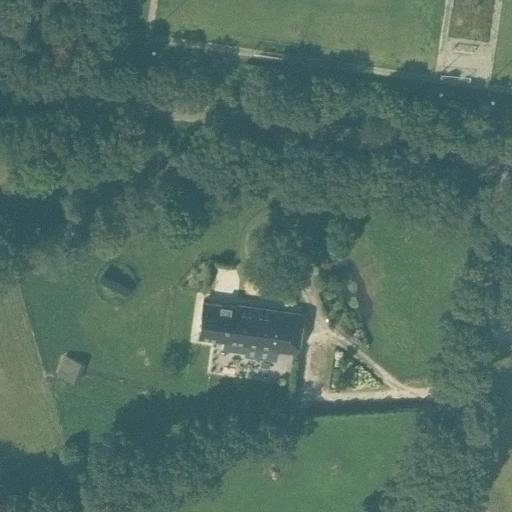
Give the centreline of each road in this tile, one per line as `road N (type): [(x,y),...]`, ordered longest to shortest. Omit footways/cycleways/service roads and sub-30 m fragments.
road 1 (unclassified): [(504,161),(98,100)]
road 2 (unclassified): [(422,511),(470,390),(504,161)]
